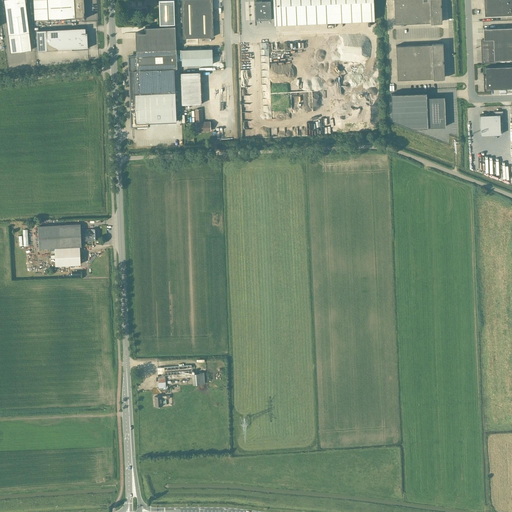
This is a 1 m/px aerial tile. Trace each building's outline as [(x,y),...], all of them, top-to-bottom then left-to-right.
[(25,0),(4,0),(11,52),(32,49),(25,0)] [(83,0),(33,0),(35,19),(75,17),(82,17),(83,17),(83,18),(84,18),(85,19),(86,18),(87,17),(86,16),(85,15),(84,15),(84,11),(83,0)] [(175,24),(174,0),(158,0),(160,24),(175,24)] [(213,10),(212,0),(181,0),(183,38),(213,37),(212,10),(213,10)] [(373,0),(273,0),(274,24),(374,20),(373,0)] [(393,0),(395,23),(441,21),(440,0),(393,0)] [(511,14),(511,0),(483,0),(484,7),(485,7),(485,15),(490,15),(511,14)] [(146,1),(128,2),(129,12),(134,12),(134,13),(138,13),(138,14),(147,13),(147,7),(157,6),(157,1),(146,2),(146,1)] [(271,20),(270,1),(255,2),(256,21),(271,20)] [(145,32),(135,33),(136,50),(176,48),(175,25),(145,27),(145,32)] [(511,26),(483,28),(484,39),(482,39),(483,61),(494,61),(494,60),(511,59),(511,26)] [(74,49),(88,48),(87,32),(86,32),(85,27),(36,30),(37,51),(74,49)] [(396,45),(397,79),(444,77),(442,43),(396,45)] [(136,54),(128,55),(131,123),(131,126),(148,126),(148,122),(176,121),(174,68),(177,68),(176,48),(136,50),(136,52),(136,54)] [(213,64),(212,48),(182,49),(182,65),(213,64)] [(511,65),(485,67),(486,74),(484,75),(484,90),(491,90),(491,88),(511,87),(511,65)] [(201,71),(180,72),(181,104),(202,104),(201,71)] [(392,119),(413,128),(446,126),(444,96),(427,97),(426,92),(391,93),(392,119)] [(202,122),(201,109),(195,109),(197,131),(203,131),(203,129),(210,129),(210,122),(202,122)] [(495,114),(480,115),(481,135),(501,134),(500,119),(503,119),(503,111),(495,111),(495,114)] [(498,164),(511,168),(511,164),(511,159),(510,158),(511,155),(507,154),(508,153),(502,151),(499,150),(498,153),(501,154),(498,164)] [(92,239),(99,239),(98,228),(91,229),(81,230),(80,223),(37,226),(39,249),(55,248),(55,265),(81,264),(80,246),(82,246),(81,239),(84,239),(84,241),(92,240),(92,239)] [(204,372),(193,373),(192,364),(157,367),(158,378),(159,388),(166,387),(165,379),(192,377),(193,385),(205,383),(204,372)] [(170,398),(170,395),(161,396),(154,396),(155,406),(162,406),(161,399),(170,398)]
